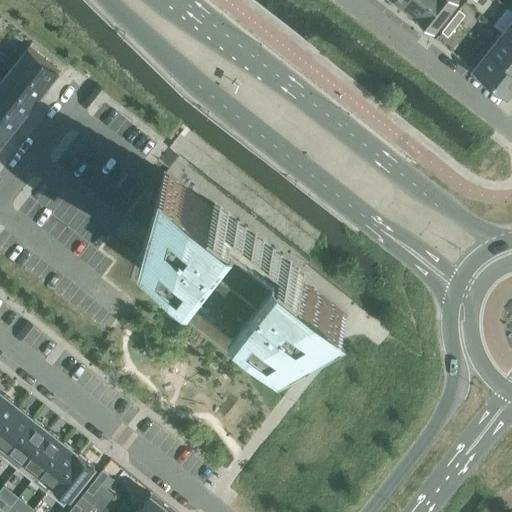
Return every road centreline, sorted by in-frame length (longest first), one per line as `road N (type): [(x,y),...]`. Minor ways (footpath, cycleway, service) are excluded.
road 1 (secondary): [(503,241),(441,202),(191,0)]
road 2 (secondary): [(113,0),(225,104),(376,223)]
road 3 (residential): [(0,345),(212,511)]
road 4 (secondary): [(450,303),(457,394),(369,511)]
road 5 (residential): [(344,0),(511,133)]
